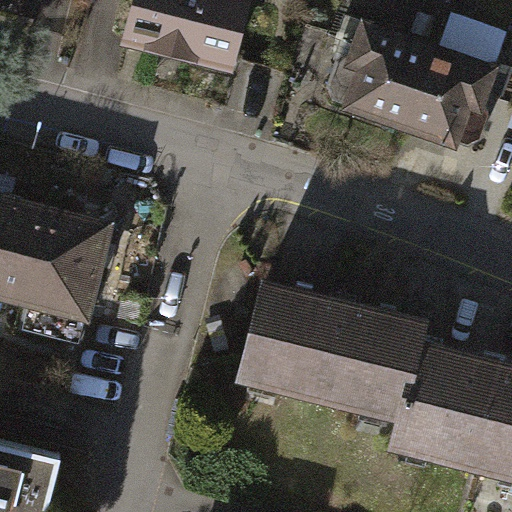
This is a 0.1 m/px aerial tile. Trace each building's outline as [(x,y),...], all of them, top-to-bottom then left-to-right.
[(252,0),(138,0),(126,43),(233,72),(252,0)] [(483,65),(343,16),(320,82),(326,97),(341,102),(424,131),(456,143),(483,65)] [(111,221),(0,192),(0,293),(33,301),(87,315),(111,221)] [(245,374),(404,415),(422,346),(427,327),(268,286),(245,374)] [(80,342),(87,315),(33,301),(27,329),(80,342)] [(511,369),(422,346),(404,415),(396,442),(511,472),(511,369)] [(0,511),(46,511),(62,453),(0,436),(0,511)]
